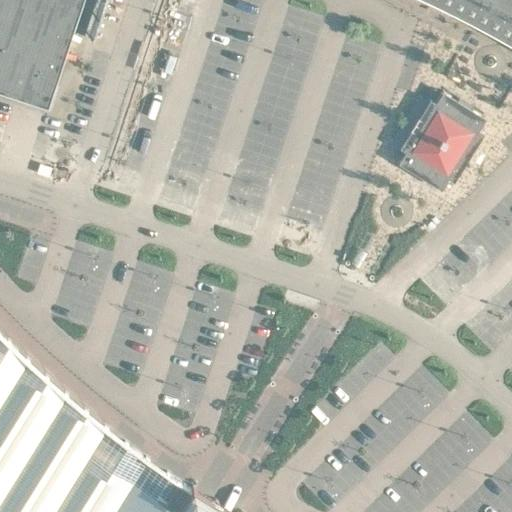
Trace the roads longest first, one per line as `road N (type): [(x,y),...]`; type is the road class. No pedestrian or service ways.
road 1 (residential): [(0,285),(166,437),(188,444),(204,434),(258,264)]
road 2 (residential): [(258,264),(0,179)]
road 3 (residential): [(432,337),(287,476),(282,496),(293,511)]
road 4 (residential): [(432,337),(374,306),(258,264)]
